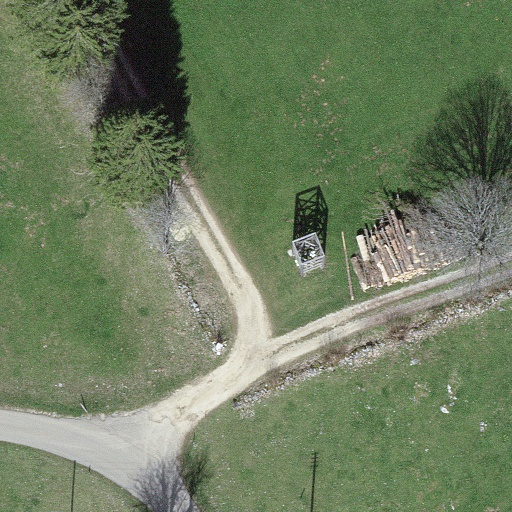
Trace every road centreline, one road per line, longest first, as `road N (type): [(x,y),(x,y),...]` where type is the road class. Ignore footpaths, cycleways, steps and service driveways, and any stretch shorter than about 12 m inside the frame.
road 1 (track): [(125,457),(232,366),(259,310),(96,0)]
road 2 (unclassified): [(184,511),(152,465),(0,419)]
